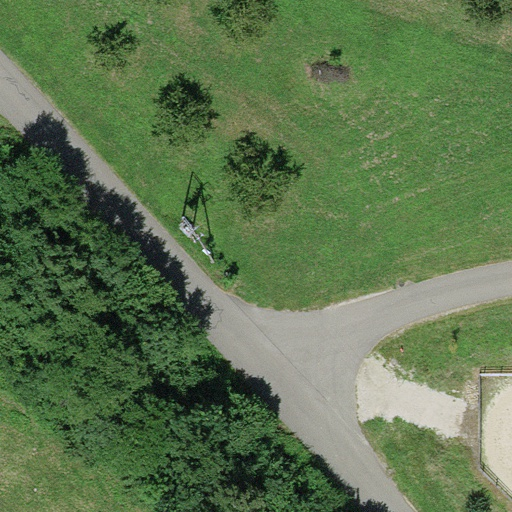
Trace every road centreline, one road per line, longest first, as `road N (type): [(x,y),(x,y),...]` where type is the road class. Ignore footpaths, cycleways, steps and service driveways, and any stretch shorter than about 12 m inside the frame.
road 1 (unclassified): [(262,367),(0,91)]
road 2 (residential): [(511,279),(432,293),(262,367)]
road 3 (unclassified): [(389,511),(262,367)]
